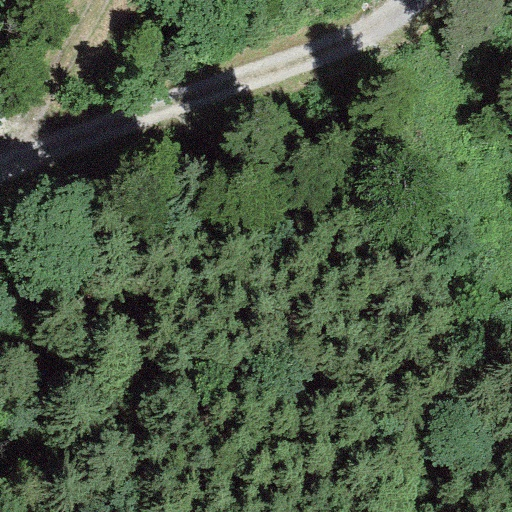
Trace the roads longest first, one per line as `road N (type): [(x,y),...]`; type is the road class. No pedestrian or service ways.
road 1 (track): [(0,171),(378,23),(407,0)]
road 2 (track): [(0,171),(95,0)]
